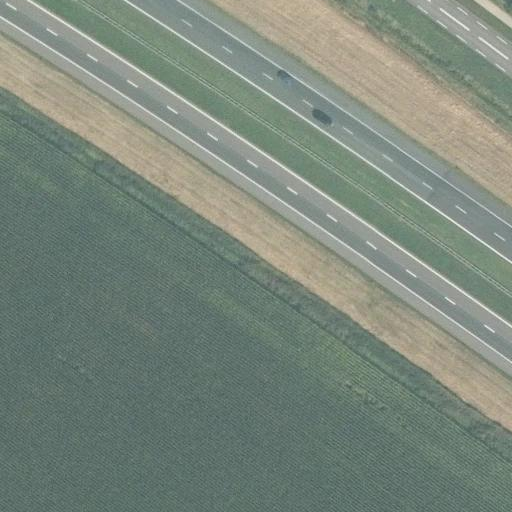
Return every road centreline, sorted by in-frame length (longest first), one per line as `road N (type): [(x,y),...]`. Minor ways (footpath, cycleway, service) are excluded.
road 1 (motorway): [(0,1),(511,346)]
road 2 (motorway): [(511,245),(148,0)]
